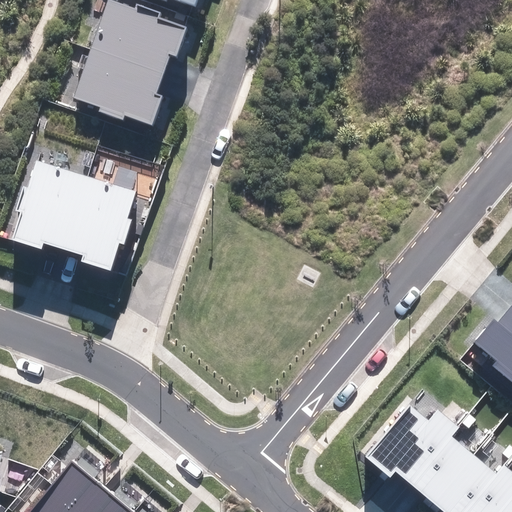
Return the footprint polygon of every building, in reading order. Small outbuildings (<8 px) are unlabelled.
[(184,27),(107,0),(103,0),(68,97),(148,125),(184,27)] [(193,0),(154,0),(189,12),(193,0)] [(139,189),(40,157),(31,183),(26,181),(18,208),(23,210),(15,235),(45,245),(47,239),(84,251),(82,257),(114,267),(139,189)] [(511,381),(511,301),(499,317),(494,312),(470,341),(493,360),(490,363),(511,381)] [(511,511),(511,468),(503,461),(494,471),(452,436),(461,425),(437,405),(428,416),(408,399),(365,450),(391,473),(395,469),(446,511),(511,511)] [(144,511),(76,454),(25,511),(144,511)]
